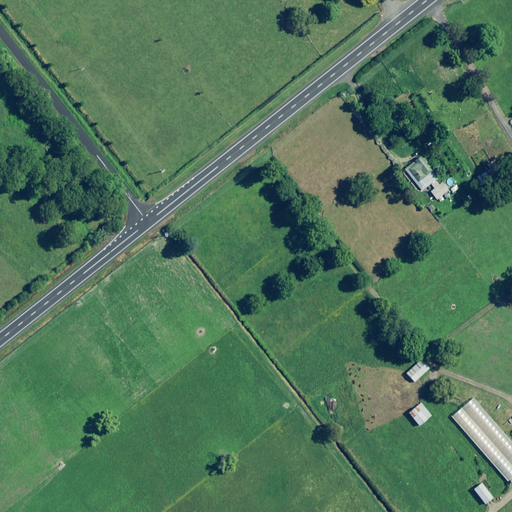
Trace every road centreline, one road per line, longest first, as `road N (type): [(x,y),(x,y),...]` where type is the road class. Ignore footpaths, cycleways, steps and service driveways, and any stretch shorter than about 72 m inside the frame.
road 1 (primary): [(427,0),(148,222)]
road 2 (unclassified): [(0,33),(148,222)]
road 3 (primary): [(148,222),(0,340)]
